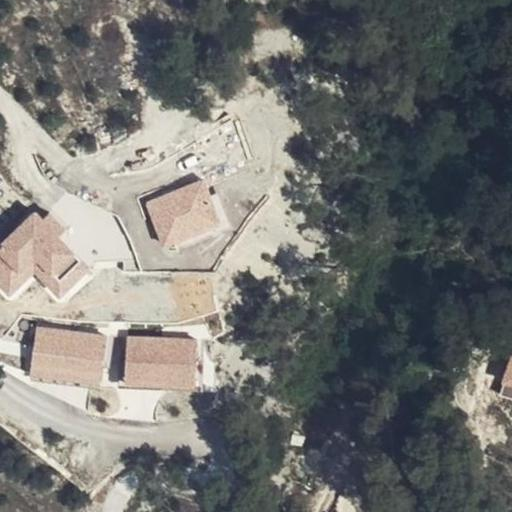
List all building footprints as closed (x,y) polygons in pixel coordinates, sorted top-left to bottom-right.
[(202,182),(148,203),(164,245),(218,225),(202,182)] [(36,214),(0,248),(0,285),(10,296),(34,273),(56,296),(86,267),(36,214)] [(101,336),(37,328),(31,374),(95,383),(101,336)] [(194,343),(129,339),(126,386),(191,389),(194,343)] [(511,354),(502,388),(511,390),(511,354)]
